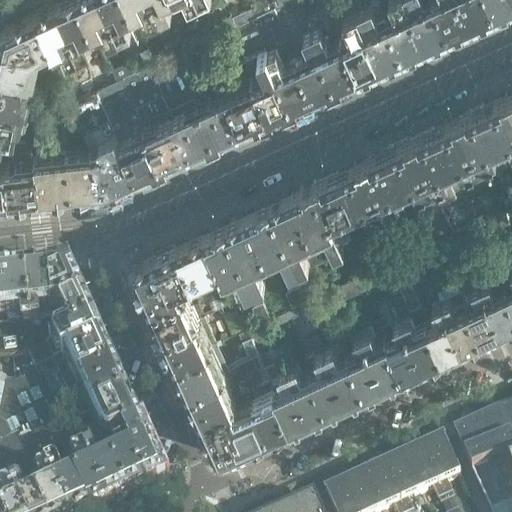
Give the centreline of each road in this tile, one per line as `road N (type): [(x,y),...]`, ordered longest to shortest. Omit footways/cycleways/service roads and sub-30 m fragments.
road 1 (tertiary): [(93,226),(142,213),(511,42)]
road 2 (residential): [(511,348),(206,491)]
road 3 (residential): [(93,226),(206,491)]
